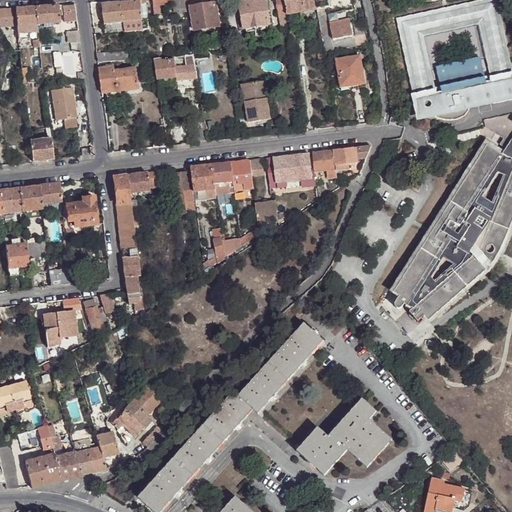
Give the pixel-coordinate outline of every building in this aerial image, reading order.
[(121,0),(117,0),(118,0),(118,4),(101,5),(104,25),(105,25),(124,23),(121,0)] [(126,0),(121,0),(124,23),(125,30),(125,32),(149,30),(148,20),(143,20),(141,3),(146,2),(146,0),(134,0),(134,2),(127,3),(126,0)] [(184,0),(152,0),(153,4),(173,2),(173,9),(186,7),(184,0)] [(265,0),(255,0),(239,3),(243,28),(269,24),(265,0)] [(276,0),(279,15),(287,14),(284,0),(276,0)] [(284,0),(287,14),(286,15),(317,10),(317,8),(315,0),(284,0)] [(511,80),(511,76),(495,79),(494,75),(510,72),(494,0),(487,0),(399,20),(415,93),(431,90),(432,94),(417,102),(420,108),(425,113),(431,117),(438,120),(446,121),(453,119),(460,116),(466,111),(470,105),(475,104),(476,104),(490,101),(490,100),(511,95),(511,80)] [(219,27),(215,3),(191,7),(195,30),(219,27)] [(75,4),(62,5),(64,15),(66,15),(67,22),(77,21),(75,4)] [(58,5),(35,7),(39,39),(43,39),(43,37),(42,32),(41,23),(60,22),(58,5)] [(317,8),(317,10),(324,52),(358,46),(357,36),(335,40),(330,13),(328,6),(317,8)] [(17,25),(19,41),(34,40),(39,39),(35,7),(16,8),(17,25)] [(0,26),(17,25),(16,8),(0,9),(0,26)] [(335,40),(357,36),(352,12),(352,9),(330,13),(335,40)] [(352,12),(357,36),(364,34),(362,21),(358,22),(355,11),(352,12)] [(286,15),(287,14),(279,15),(281,28),(288,26),(288,24),(286,15)] [(124,23),(105,25),(106,33),(125,30),(124,23)] [(78,31),(69,32),(69,33),(67,33),(68,42),(71,42),(71,43),(80,42),(78,31)] [(41,49),(39,39),(34,40),(32,41),(33,50),(41,49)] [(97,54),(98,63),(128,61),(127,52),(97,54)] [(60,55),(53,55),(55,68),(61,67),(60,55)] [(336,59),(340,85),(347,84),(347,86),(365,82),(362,65),(359,66),(358,56),(336,59)] [(155,60),(155,62),(158,80),(176,78),(174,61),(162,62),(162,59),(155,60)] [(189,84),(197,82),(195,65),(186,66),(189,84)] [(99,69),(102,93),(140,89),(139,86),(137,69),(115,72),(115,67),(99,69)] [(63,119),(74,117),(75,117),(70,87),(69,87),(68,81),(52,82),(53,90),(51,90),(55,120),(63,119)] [(267,99),(264,82),(241,85),(243,103),(245,103),(247,123),(269,120),(267,99)] [(75,126),(74,117),(63,119),(64,128),(75,126)] [(34,161),(54,158),(50,127),(47,128),(49,138),(45,138),(44,135),(37,136),(37,140),(31,140),(34,161)] [(511,140),(503,154),(487,144),(394,292),(400,296),(396,302),(396,303),(396,304),(396,305),(396,307),(397,308),(398,309),(399,309),(400,309),(401,309),(402,309),(403,308),(407,302),(413,310),(410,312),(418,322),(424,317),(429,322),(495,264),(511,224),(511,140)] [(371,147),(356,148),(356,156),(367,155),(371,147)] [(356,148),(334,151),(335,173),(351,171),(350,164),(357,164),(356,156),(356,148)] [(335,173),(334,151),(313,153),(314,170),(314,172),(331,170),(331,174),(335,173)] [(315,187),(314,172),(310,173),(310,170),(308,154),(291,156),(294,185),(294,189),(315,187)] [(282,187),(294,185),(291,156),(274,158),(276,188),(281,188),(282,187)] [(261,159),(249,161),(251,177),(263,175),(261,159)] [(249,161),(230,163),(233,182),(237,182),(237,185),(243,184),(243,190),(253,189),(251,177),(249,161)] [(233,182),(230,163),(212,165),(214,184),(228,182),(229,189),(230,193),(234,192),(234,191),(233,182)] [(214,184),(212,165),(191,168),(195,201),(198,201),(196,192),(206,191),(207,200),(216,199),(215,190),(214,184)] [(159,184),(157,172),(126,176),(128,193),(143,192),(143,186),(159,184)] [(178,215),(195,213),(190,173),(172,175),(178,215)] [(122,249),(135,248),(132,227),(131,212),(128,193),(126,176),(114,177),(122,249)] [(237,182),(233,182),(234,191),(243,190),(243,184),(237,185),(237,182)] [(60,202),(58,183),(39,185),(41,205),(60,202)] [(41,205),(39,185),(18,187),(21,212),(41,209),(41,205)] [(0,199),(2,214),(21,212),(18,187),(0,189),(0,199)] [(198,201),(207,200),(206,191),(196,192),(198,201)] [(93,196),(82,197),(82,202),(62,205),(64,228),(74,226),(74,230),(78,232),(85,231),(88,228),(88,225),(96,223),(93,196)] [(257,226),(277,223),(274,201),(254,204),(257,226)] [(61,209),(60,202),(41,205),(41,209),(41,211),(61,209)] [(241,246),(240,240),(240,239),(226,241),(224,219),(218,220),(220,229),(223,257),(241,246)] [(223,258),(223,257),(220,229),(214,230),(215,240),(213,240),(215,254),(215,259),(208,262),(203,265),(204,271),(223,258)] [(258,236),(258,229),(240,240),(241,246),(258,236)] [(27,258),(46,256),(45,241),(25,244),(27,258)] [(28,267),(27,258),(25,244),(5,246),(6,248),(6,252),(8,272),(11,275),(15,275),(17,272),(17,268),(28,267)] [(124,276),(138,275),(135,248),(122,249),(124,276)] [(50,285),(69,283),(67,268),(48,270),(49,273),(50,285)] [(22,289),(30,288),(29,273),(22,274),(20,276),(22,289)] [(134,310),(141,309),(138,275),(124,276),(126,291),(127,301),(133,300),(133,303),(134,310)] [(110,294),(98,295),(102,306),(104,312),(113,310),(110,294)] [(101,321),(97,307),(94,299),(83,302),(92,330),(103,327),(101,321)] [(104,312),(102,306),(97,307),(101,321),(106,320),(104,312)] [(46,328),(43,328),(46,345),(59,344),(59,338),(77,335),(73,309),(45,313),(46,328)] [(317,334),(313,330),(305,323),(240,396),(235,391),(139,498),(153,511),(162,511),(194,477),(224,443),(254,410),(259,414),(289,381),(325,341),(317,334)] [(100,355),(94,339),(87,342),(93,357),(100,355)] [(42,347),(33,348),(36,366),(47,361),(46,351),(42,351),(42,347)] [(136,362),(133,353),(126,355),(129,364),(136,362)] [(56,358),(49,360),(50,367),(58,365),(56,358)] [(23,371),(30,369),(28,363),(22,365),(22,366),(23,371)] [(74,388),(82,386),(76,366),(68,369),(69,375),(73,388),(74,388)] [(117,405),(118,404),(106,371),(101,374),(114,408),(117,405)] [(64,390),(73,388),(69,375),(61,377),(64,390)] [(7,384),(13,408),(23,406),(21,401),(29,399),(24,380),(9,384),(7,384)] [(5,411),(13,408),(7,384),(0,386),(0,407),(4,406),(5,411)] [(162,400),(148,385),(131,402),(146,416),(162,400)] [(367,468),(392,441),(370,420),(377,412),(363,400),(329,437),(319,428),(297,452),(325,476),(348,451),(367,468)] [(146,416),(131,402),(123,410),(122,411),(137,423),(138,423),(146,416)] [(105,423),(106,422),(111,415),(110,413),(107,409),(99,415),(101,424),(105,423)] [(143,428),(138,423),(137,423),(122,411),(115,418),(111,423),(115,426),(118,429),(122,425),(135,436),(143,428)] [(42,450),(52,447),(46,428),(46,426),(16,434),(18,440),(34,435),(36,445),(40,444),(42,450)] [(52,447),(53,453),(61,451),(57,435),(54,436),(52,426),(46,428),(52,447)] [(148,447),(160,429),(157,426),(142,443),(148,447)] [(71,441),(77,439),(74,428),(68,430),(69,433),(69,436),(71,441)] [(103,458),(117,454),(118,453),(112,432),(110,432),(97,436),(99,446),(103,458)] [(6,437),(0,439),(0,466),(3,482),(4,483),(5,489),(17,489),(6,437)] [(107,469),(107,468),(106,468),(103,458),(99,446),(80,451),(77,439),(71,441),(72,448),(74,451),(80,476),(107,469)] [(61,481),(80,476),(74,451),(54,456),(61,481)] [(31,488),(61,481),(54,456),(54,454),(23,462),(29,481),(31,488)] [(447,511),(452,508),(454,506),(455,500),(460,501),(461,500),(463,499),(465,489),(444,485),(445,482),(432,479),(424,511),(447,511)] [(252,511),(236,497),(225,509),(222,511),(252,511)]
